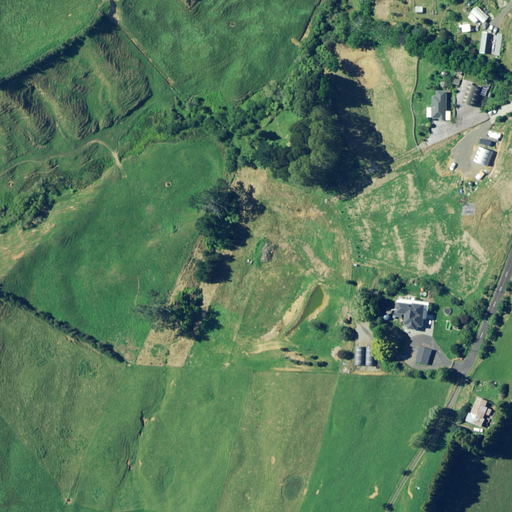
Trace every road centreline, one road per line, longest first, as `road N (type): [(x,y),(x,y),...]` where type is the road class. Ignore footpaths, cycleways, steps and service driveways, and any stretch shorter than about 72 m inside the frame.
road 1 (track): [(457,370),(377,511)]
road 2 (unclassified): [(511,244),(457,370)]
